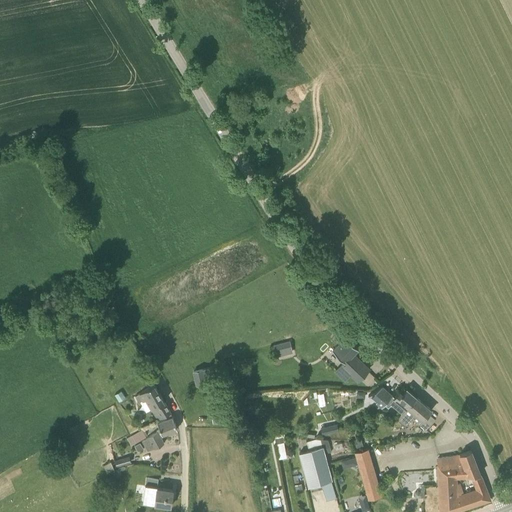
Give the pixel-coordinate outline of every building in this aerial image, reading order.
[(358,347),(346,336),(333,349),(344,361),(341,364),(358,380),(369,369),(352,353),(358,347)] [(290,341),(273,345),(274,351),(291,347),(290,341)] [(208,368),(203,369),(194,371),(197,385),(211,381),(208,368)] [(149,387),(150,387),(139,393),(135,396),(139,403),(150,396),(162,417),(170,412),(154,384),(150,387),(150,386),(149,387)] [(388,401),(392,395),(382,386),(368,395),(368,396),(371,393),(378,399),(375,402),(382,408),(388,401)] [(350,401),(350,387),(333,388),(334,407),(343,406),(343,401),(350,401)] [(394,397),(392,395),(388,401),(396,408),(402,413),(416,397),(406,388),(402,393),(399,391),(394,397)] [(402,413),(398,418),(406,425),(415,415),(422,421),(418,424),(425,430),(435,419),(429,413),(432,410),(416,397),(402,413)] [(224,412),(217,413),(218,424),(225,424),(224,412)] [(164,443),(160,435),(177,429),(172,417),(157,422),(160,429),(157,430),(157,431),(148,437),(141,441),(147,451),(154,448),(155,448),(164,443)] [(338,430),(336,424),(320,427),(322,434),(338,430)] [(146,436),(142,429),(126,438),(131,445),(146,436)] [(285,441),(284,433),(271,432),(274,444),(275,444),(279,458),(286,457),(283,442),(285,441)] [(360,437),(354,439),(357,448),(363,446),(360,437)] [(320,439),(314,438),(306,440),(308,449),(322,446),(321,442),(321,439),(320,439)] [(331,451),(328,440),(321,442),(322,446),(324,453),(331,451)] [(135,445),(135,447),(138,451),(144,449),(140,442),(135,445)] [(299,452),(307,486),(331,480),(324,453),(322,446),(308,449),(299,452)] [(354,452),(368,500),(381,496),(367,448),(354,452)] [(436,458),(438,464),(437,464),(437,466),(438,466),(440,511),(452,511),(490,499),(471,450),(460,454),(436,458)] [(116,467),(124,465),(129,463),(127,457),(114,461),(116,467)] [(102,465),(107,473),(115,469),(110,461),(102,465)] [(121,473),(120,471),(118,468),(117,468),(112,471),(114,476),(121,473)] [(146,477),(145,486),(149,486),(146,504),(170,507),(172,490),(157,488),(158,478),(146,477)] [(265,511),(273,511),(272,504),(271,504),(267,488),(260,490),(265,511)] [(424,489),(418,490),(414,492),(414,496),(418,497),(418,498),(424,498),(424,489)] [(273,511),(280,511),(279,503),(272,504),(273,511)]
